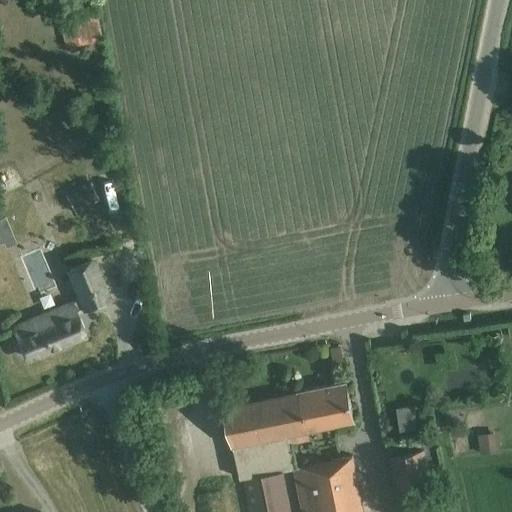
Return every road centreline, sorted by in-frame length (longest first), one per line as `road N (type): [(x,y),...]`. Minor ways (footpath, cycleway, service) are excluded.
road 1 (unclassified): [(0,431),(176,358),(444,309)]
road 2 (unclassified): [(444,309),(502,0)]
road 3 (unknown): [(104,383),(146,511)]
